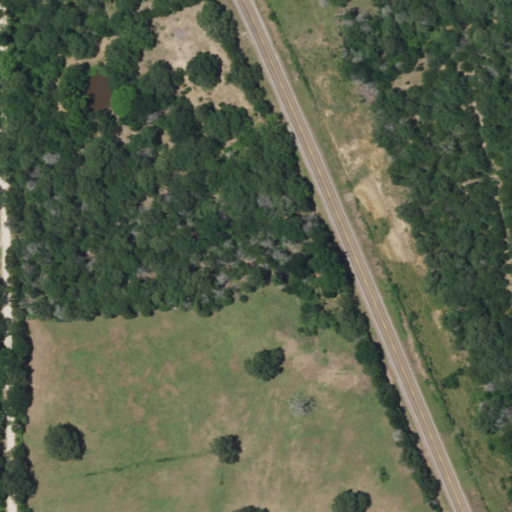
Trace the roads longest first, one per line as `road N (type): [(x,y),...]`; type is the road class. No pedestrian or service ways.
road 1 (secondary): [(462,511),(239,0)]
road 2 (residential): [(11,511),(1,0)]
